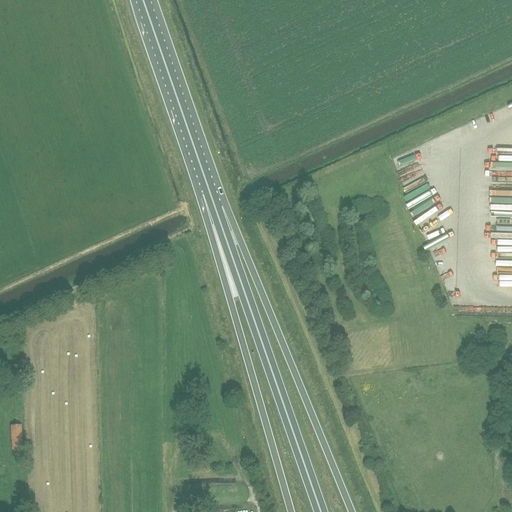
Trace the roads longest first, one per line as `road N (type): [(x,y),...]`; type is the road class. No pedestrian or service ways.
road 1 (trunk): [(351,511),(284,346),(212,201)]
road 2 (trunk): [(320,511),(212,201)]
road 3 (trunk): [(212,201),(229,300),(291,511)]
road 4 (trunk): [(212,201),(142,0)]
road 5 (unclassified): [(150,253),(0,324)]
